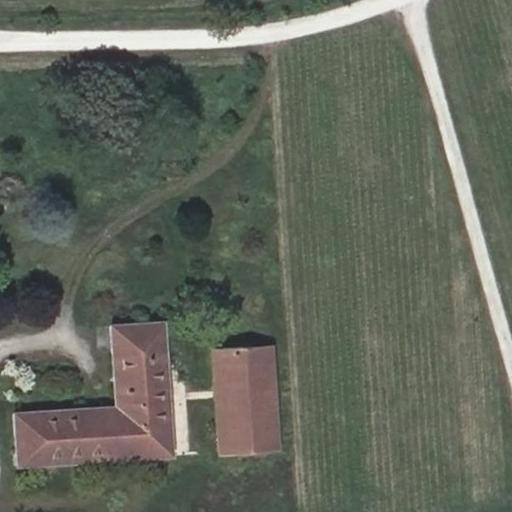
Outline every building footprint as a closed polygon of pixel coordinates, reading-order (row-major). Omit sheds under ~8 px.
[(118,440),(119,453),(167,449),(160,322),(108,325),(111,404),(13,411),(14,446),(40,445),(41,459),(104,454),(103,441),(118,440)] [(264,342),(216,346),(220,445),(271,440),(266,369),(264,342)] [(220,445),(216,346),(211,346),(213,446),(220,445)] [(104,454),(119,453),(118,440),(103,441),(104,454)] [(40,445),(14,446),(15,462),(41,459),(40,445)]
